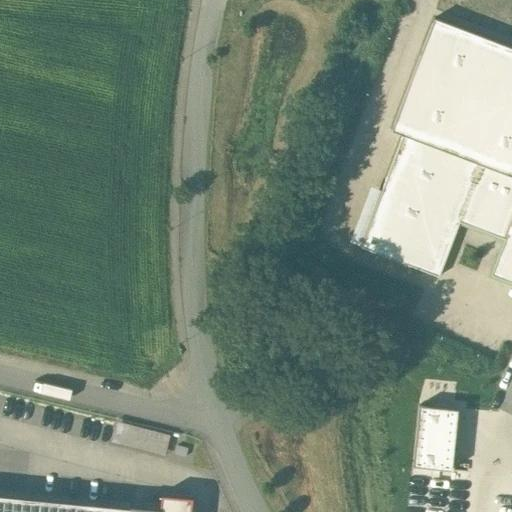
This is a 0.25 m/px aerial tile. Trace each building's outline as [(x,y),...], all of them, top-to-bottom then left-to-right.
[(511,46),(434,17),(391,130),(403,134),(511,175),(511,46)] [(511,175),(403,134),(361,246),(437,275),(458,220),(504,237),(490,274),(511,282),(511,175)] [(119,419),(114,440),(169,454),(174,432),(119,419)] [(158,511),(159,510),(0,494),(0,511),(158,511)] [(189,511),(191,497),(161,494),(159,510),(158,511),(189,511)]
